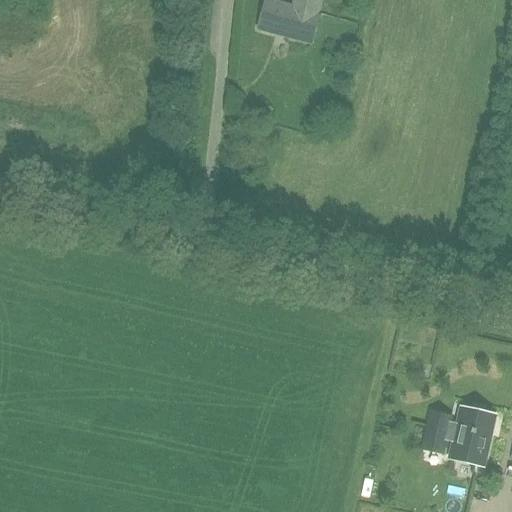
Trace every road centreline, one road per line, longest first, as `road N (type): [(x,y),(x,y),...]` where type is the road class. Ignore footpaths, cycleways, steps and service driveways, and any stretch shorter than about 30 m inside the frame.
road 1 (unclassified): [(511,308),(205,237)]
road 2 (unclassified): [(205,237),(231,0)]
road 3 (unclassified): [(205,237),(0,190)]
road 4 (track): [(69,0),(66,43),(53,61),(35,77),(0,82)]
